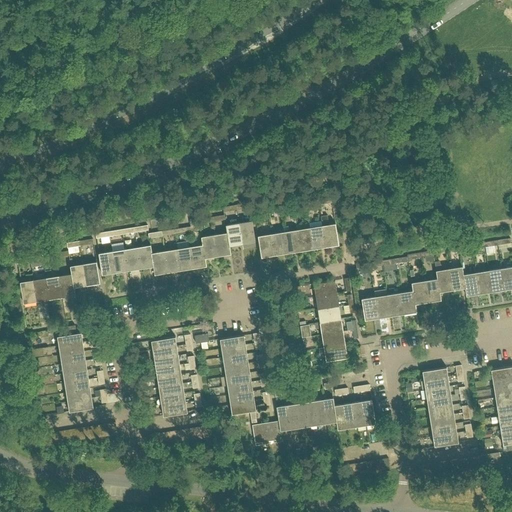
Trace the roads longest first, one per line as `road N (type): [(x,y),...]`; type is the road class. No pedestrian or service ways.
road 1 (tertiary): [(0,219),(226,137),(468,0)]
road 2 (tertiary): [(316,0),(137,107),(0,163)]
road 3 (residential): [(129,483),(132,426),(121,334),(214,314),(234,300)]
road 4 (unclassified): [(129,483),(393,511)]
road 5 (residential): [(399,511),(391,370),(398,358),(478,346),(495,332)]
road 6 (unclassified): [(0,454),(26,467),(129,483)]
